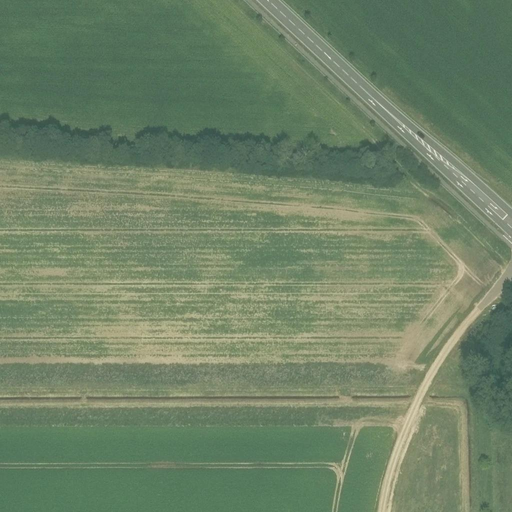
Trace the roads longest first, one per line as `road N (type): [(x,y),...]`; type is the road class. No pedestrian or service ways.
road 1 (primary): [(265,0),(511,228)]
road 2 (track): [(381,511),(393,452),(429,375),(511,273)]
